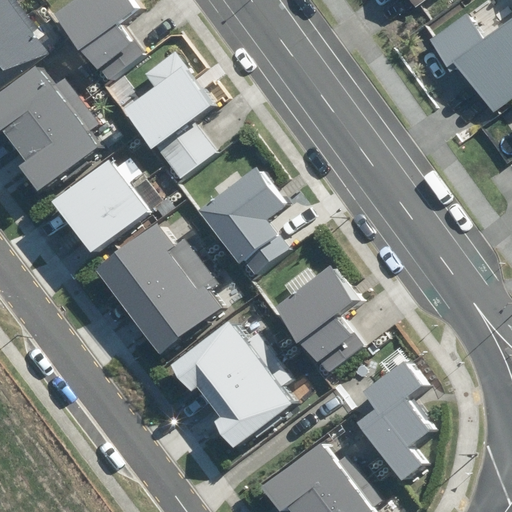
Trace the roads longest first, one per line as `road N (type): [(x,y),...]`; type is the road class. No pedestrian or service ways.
road 1 (tertiary): [(254,0),(503,334)]
road 2 (residential): [(0,252),(196,511)]
